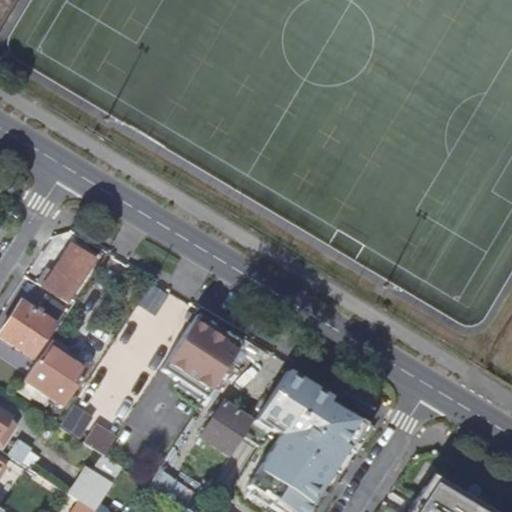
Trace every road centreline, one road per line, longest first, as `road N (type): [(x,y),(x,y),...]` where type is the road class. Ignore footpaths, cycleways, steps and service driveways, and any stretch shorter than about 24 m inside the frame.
road 1 (tertiary): [(67,167),(430,386)]
road 2 (residential): [(430,386),(347,511)]
road 3 (residential): [(67,167),(0,269)]
